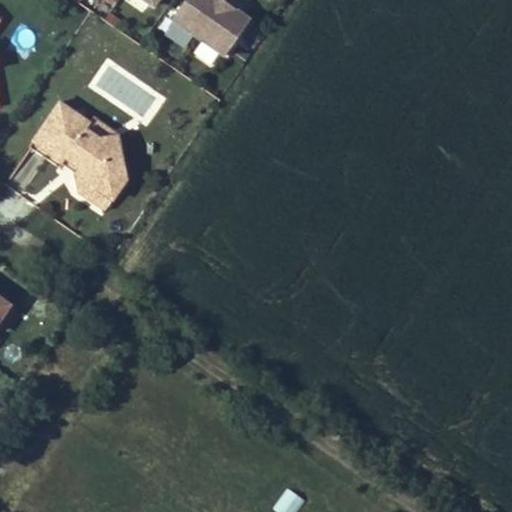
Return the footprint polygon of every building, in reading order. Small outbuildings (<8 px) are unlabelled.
[(187,0),(172,21),(225,57),(250,22),(237,13),(240,8),(229,0),(187,0)] [(211,65),(218,54),(200,44),(194,54),(211,65)] [(69,174),(75,191),(77,192),(93,188),(109,200),(125,178),(116,134),(95,138),(83,130),(87,124),(58,102),(30,141),(59,163),(64,158),(75,167),(69,174)] [(95,138),(116,134),(92,117),(87,124),(83,130),(95,138)] [(30,141),(27,146),(57,168),(58,166),(69,174),(75,167),(64,158),(59,163),(30,141)] [(77,192),(101,210),(109,200),(93,188),(77,192)] [(0,313),(10,299),(0,291),(0,313)] [(272,510),(275,511),(298,511),(306,501),(287,488),(272,510)]
